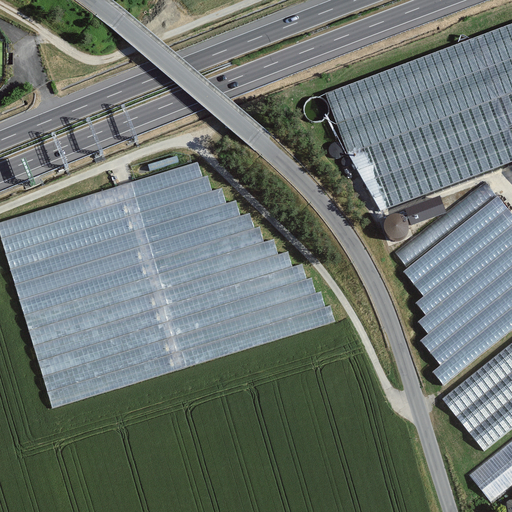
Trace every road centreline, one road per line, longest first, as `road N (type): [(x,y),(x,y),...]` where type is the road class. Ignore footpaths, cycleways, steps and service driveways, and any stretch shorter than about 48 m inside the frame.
road 1 (tertiary): [(451,511),(387,311),(350,238),(277,156),(91,0)]
road 2 (track): [(418,408),(391,395),(317,265),(191,144),(150,149),(0,210)]
road 3 (motorway): [(0,173),(440,0)]
road 4 (motorway): [(356,0),(0,140)]
road 5 (track): [(0,4),(92,60),(254,0)]
